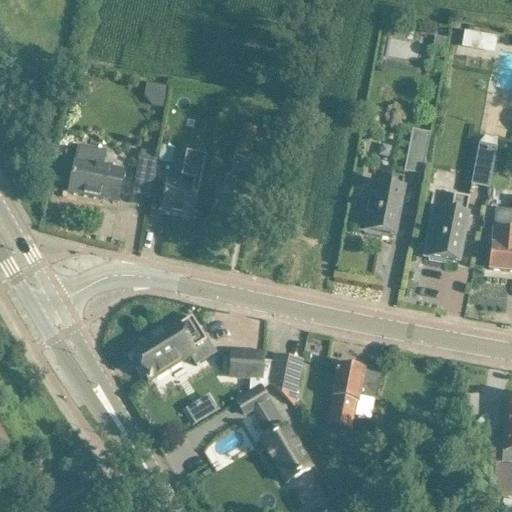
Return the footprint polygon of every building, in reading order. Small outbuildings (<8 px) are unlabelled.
[(485,39),(482,54),(494,56),(497,41),(485,39)] [(250,158),(255,132),(240,129),(235,155),(250,158)] [(411,132),(403,175),(421,178),(430,136),(411,132)] [(496,149),(478,146),(470,188),(488,191),(496,149)] [(162,148),(159,163),(171,166),(174,150),(162,148)] [(74,162),(68,195),(117,205),(124,172),(103,168),(105,154),(77,149),(74,162)] [(151,199),(158,160),(140,156),(132,196),(151,199)] [(257,185),(261,164),(234,159),(231,172),(246,175),(245,183),(257,185)] [(192,221),(202,166),(184,163),(180,186),(166,183),(160,214),(192,221)] [(237,230),(243,204),(230,202),(234,180),(220,178),(210,225),(237,230)] [(370,185),(361,233),(364,234),(363,236),(380,239),(380,237),(392,239),(403,180),(391,178),(389,189),(370,185)] [(444,265),(445,263),(456,265),(469,200),(456,198),(454,208),(435,205),(425,259),(428,260),(427,262),(444,265)] [(511,273),(511,233),(493,232),(489,272),(511,273)] [(216,355),(201,330),(198,332),(191,319),(176,328),(174,325),(146,342),(149,348),(134,357),(149,382),(188,357),(195,368),(216,355)] [(269,384),(273,364),(262,363),(263,356),(231,355),(230,379),(250,379),(250,396),(259,390),(270,384),(269,384)] [(293,407),(301,363),(274,358),(273,364),(269,384),(270,384),(293,407)] [(376,401),(381,377),(363,374),(363,372),(338,367),(327,427),(352,432),(355,418),(371,421),(374,401),(376,401)] [(279,422),(259,390),(250,396),(236,405),(243,417),(257,409),(274,437),(260,445),(285,486),(311,470),(281,421),(279,422)] [(212,394),(191,404),(199,422),(220,412),(212,394)] [(511,498),(511,465),(493,466),(494,499),(511,498)] [(343,499),(332,506),(335,511),(351,511),(352,511),(343,499)]
